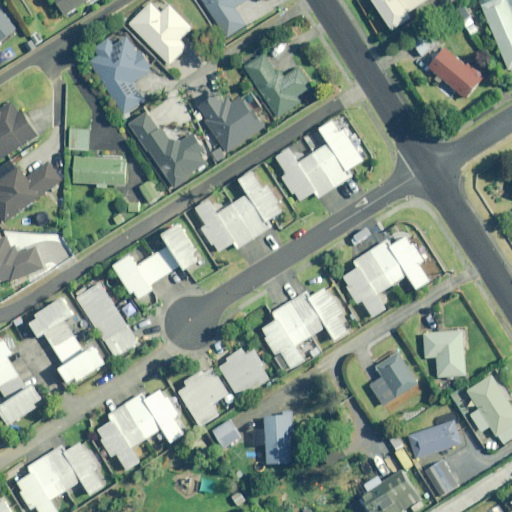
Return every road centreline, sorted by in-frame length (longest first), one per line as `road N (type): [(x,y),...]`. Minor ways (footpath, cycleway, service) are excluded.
road 1 (residential): [(188,323),(427,168)]
road 2 (residential): [(321,0),(427,168)]
road 3 (residential): [(427,168),(511,300)]
